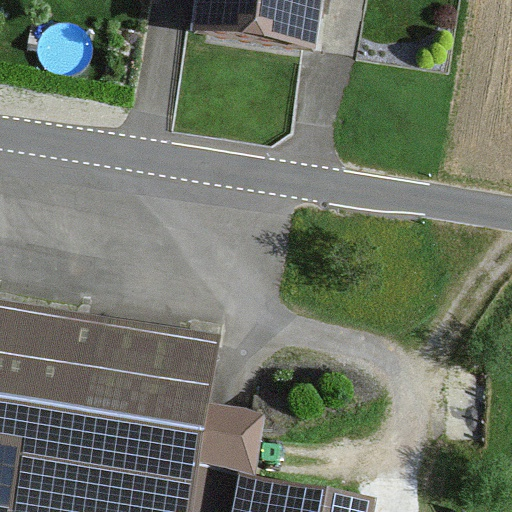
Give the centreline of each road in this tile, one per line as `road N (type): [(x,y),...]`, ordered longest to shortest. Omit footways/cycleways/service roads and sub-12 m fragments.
road 1 (unknown): [(511,280),(460,401),(183,296),(150,237),(129,161)]
road 2 (unclassified): [(511,218),(0,142)]
